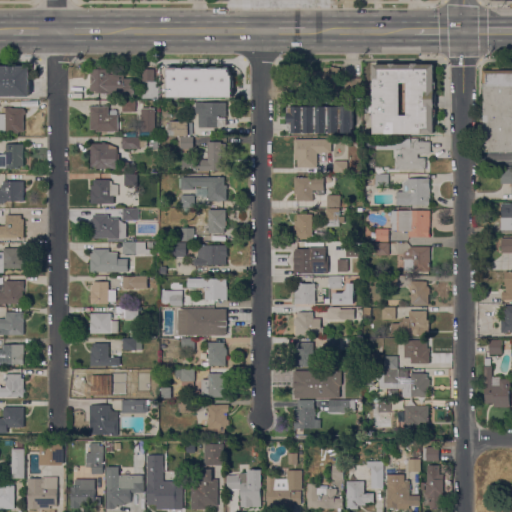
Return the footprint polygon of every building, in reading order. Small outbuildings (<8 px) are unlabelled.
[(373,118),(371,118),(371,111),(373,111),(373,88),(371,88),(371,83),(373,83),(373,64),(388,64),(388,63),(395,63),(395,64),(411,64),(411,63),(418,63),(418,64),(433,64),(433,90),(434,90),(434,93),(435,93),(435,117),(433,117),(433,134),(373,134),(373,118)] [(133,96),(107,96),(107,93),(95,93),(95,91),(90,91),(91,69),(98,69),(98,65),(104,65),(104,69),(108,69),(108,74),(123,74),(123,78),(134,79),(133,96)] [(0,66),(29,66),(29,96),(0,96),(0,66)] [(226,68),(226,88),(205,88),(205,68),(226,68)] [(323,68),(339,68),(339,87),(310,86),(310,96),(293,96),(293,71),(323,71),(323,68)] [(158,98),(141,99),(141,80),(140,80),(140,77),(142,77),(142,69),(154,69),(154,81),(158,81),(158,98)] [(482,70),(511,70),(511,152),(483,152),(482,70)] [(361,80),(359,80),(358,91),(344,90),(344,78),(361,78),(361,80)] [(191,83),(191,94),(177,94),(175,94),(175,91),(173,91),(173,84),(178,84),(178,82),(191,83)] [(134,100),(134,112),(121,112),(121,100),(134,100)] [(226,102),(225,116),(216,116),(216,118),(225,118),(225,126),(216,126),(216,127),(202,127),(202,123),(197,123),(198,113),(195,113),(195,102),(226,102)] [(351,128),(351,132),(291,133),(291,128),(288,128),(288,107),(292,107),(292,106),(353,105),(353,128),(351,128)] [(108,106),(108,115),(109,115),(109,110),(116,110),(116,115),(117,115),(117,131),(95,131),(95,129),(90,129),(90,106),(108,106)] [(23,133),(0,133),(0,114),(5,114),(5,112),(1,112),(1,107),(11,107),(11,108),(23,108),(23,133)] [(154,108),(154,132),(154,136),(149,136),(149,131),(148,131),(148,135),(140,135),(140,117),(139,117),(139,114),(140,114),(140,108),(154,108)] [(187,123),(192,123),(191,135),(188,135),(188,136),(168,136),(168,122),(172,122),(172,121),(187,121),(187,123)] [(122,137),(125,137),(125,134),(135,135),(135,137),(139,137),(139,138),(146,138),(146,147),(139,147),(139,149),(122,149),(122,137)] [(193,137),(193,149),(180,149),(180,148),(177,148),(177,137),(180,137),(193,137)] [(365,140),(365,146),(362,146),(362,137),(373,137),(373,140),(365,140)] [(407,137),(410,139),(430,139),(429,154),(417,153),(417,157),(425,157),(424,163),(426,163),(426,170),(405,169),(404,171),(397,171),(397,169),(395,169),(395,156),(399,156),(399,150),(376,149),(376,137),(407,137)] [(317,167),(296,167),(296,160),(293,160),(293,143),(297,143),(297,139),(331,139),(331,153),(320,152),(320,153),(317,153),(317,167)] [(220,142),(220,143),(225,144),(225,156),(220,156),(220,162),(221,162),(221,170),(208,170),(208,171),(181,170),(181,159),(207,159),(207,141),(220,142)] [(116,168),(95,168),(95,167),(89,167),(90,156),(88,156),(89,152),(90,152),(90,143),(102,143),(102,142),(105,142),(104,143),(108,143),(108,149),(116,149),(116,168)] [(5,144),(23,144),(23,166),(18,166),(18,168),(0,168),(0,154),(1,154),(5,150),(5,144)] [(346,161),(346,172),(333,173),(333,161),(346,161)] [(500,169),(511,169),(511,168),(511,195),(511,184),(500,184),(500,169)] [(137,175),(136,186),(123,185),(123,174),(137,175)] [(388,174),(388,186),(375,186),(375,174),(388,174)] [(180,177),(223,177),(223,185),(226,185),(226,200),(219,200),(219,202),(216,202),(216,201),(207,200),(207,197),(200,197),(200,196),(195,196),(195,188),(207,188),(207,187),(206,187),(206,188),(200,188),(200,187),(193,187),(193,189),(180,189),(180,188),(178,188),(178,179),(180,179),(180,177)] [(323,177),(323,190),(312,190),(312,201),(296,201),(296,194),(293,194),(293,177),(323,177)] [(428,178),(428,188),(429,188),(429,198),(428,198),(428,205),(426,205),(396,205),(396,202),(392,202),(392,195),(396,194),(396,191),(402,191),(402,182),(408,178),(428,178)] [(117,196),(113,196),(113,203),(90,204),(90,185),(93,185),(93,179),(109,179),(109,181),(111,181),(111,184),(117,184),(117,196)] [(0,184),(2,184),(2,180),(23,181),(23,201),(3,201),(3,203),(0,203),(0,184)] [(180,207),(180,205),(177,205),(177,199),(180,199),(180,195),(194,195),(194,207),(181,207),(180,207)] [(340,195),(339,207),(326,207),(326,195),(340,195)] [(500,218),(500,203),(511,203),(511,229),(511,218),(500,218)] [(339,208),(339,220),(338,220),(338,226),(326,226),(325,208),(339,208)] [(137,209),(137,220),(122,220),(122,209),(137,209)] [(225,209),(225,228),(223,228),(223,233),(207,233),(208,226),(206,226),(206,223),(207,223),(207,209),(225,209)] [(396,210),(429,210),(429,227),(429,237),(426,237),(408,236),(408,231),(397,231),(397,230),(391,230),(390,224),(389,216),(391,210),(396,210)] [(21,215),(21,219),(23,219),(23,229),(24,229),(24,235),(23,235),(23,237),(0,237),(0,226),(5,226),(5,214),(21,215)] [(312,214),(312,239),(293,239),(293,220),(296,220),(296,214),(312,214)] [(118,238),(107,238),(89,237),(90,219),(92,219),(92,215),(108,215),(108,218),(118,218),(118,238)] [(193,228),(193,241),(180,241),(180,228),(193,228)] [(388,228),(388,242),(375,242),(375,241),(370,241),(370,236),(375,236),(375,228),(388,228)] [(511,238),(511,253),(500,252),(500,238),(511,238)] [(345,256),(345,242),(359,243),(359,256),(345,256)] [(145,243),(145,249),(149,249),(149,254),(122,254),(122,243),(145,243)] [(185,256),(166,256),(166,243),(185,243),(185,256)] [(339,243),(339,254),(326,254),(326,243),(339,243)] [(388,243),(388,255),(375,255),(375,243),(388,243)] [(227,257),(225,257),(225,265),(194,265),(194,258),(197,258),(197,245),(227,245),(227,257)] [(410,247),(410,246),(429,247),(429,271),(403,270),(404,259),(402,259),(403,252),(410,247)] [(299,272),(299,273),(293,273),(293,250),(294,250),(294,248),(308,248),(308,247),(325,247),(325,256),(328,256),(328,273),(324,273),(299,272)] [(23,248),(23,261),(24,261),(24,265),(23,265),(23,268),(3,268),(3,273),(0,273),(0,252),(3,252),(3,248),(23,248)] [(127,272),(90,272),(90,253),(92,253),(92,249),(109,249),(109,252),(117,252),(117,259),(127,259),(127,272)] [(347,271),(337,271),(337,259),(347,259),(347,271)] [(511,300),(501,300),(501,291),(505,291),(505,286),(504,286),(504,272),(511,272),(511,300)] [(397,277),(396,288),(383,288),(384,277),(384,275),(397,275),(397,277)] [(146,277),(146,289),(135,289),(135,288),(122,288),(122,277),(146,277)] [(341,288),(328,288),(328,277),(341,277),(341,288)] [(186,278),(226,278),(226,299),(222,300),(222,301),(220,301),(220,300),(220,301),(216,301),(216,300),(216,301),(214,301),(214,300),(213,300),(213,301),(210,301),(210,300),(209,300),(209,301),(207,301),(207,300),(204,300),(204,290),(203,290),(203,288),(204,288),(204,287),(203,287),(186,287),(186,278)] [(3,281),(23,280),(23,288),(22,288),(22,294),(23,295),(23,298),(22,299),(22,303),(0,303),(0,292),(3,292),(3,284),(3,281)] [(108,281),(108,290),(115,290),(115,301),(108,301),(108,304),(90,304),(90,292),(90,285),(92,285),(92,281),(108,281)] [(426,281),(426,292),(427,292),(427,304),(410,304),(410,291),(408,291),(408,287),(410,287),(410,281),(426,281)] [(314,283),(314,287),(315,287),(315,290),(314,290),(314,304),(293,304),(293,283),(314,283)] [(333,304),(333,292),(342,293),(346,289),(346,283),(353,283),(353,304),(333,304)] [(178,284),(178,294),(181,294),(181,306),(169,306),(169,294),(167,294),(167,284),(178,284)] [(511,305),(511,332),(500,332),(500,319),(503,319),(503,305),(511,305)] [(137,308),(137,319),(124,319),(124,307),(137,308)] [(191,308),(191,319),(179,319),(179,329),(170,329),(170,308),(191,308)] [(339,308),(339,309),(354,309),(354,319),(326,319),(326,308),(339,308)] [(395,308),(395,319),(381,319),(381,312),(378,312),(378,308),(381,308),(395,308)] [(428,329),(424,329),(424,335),(408,335),(408,332),(403,332),(403,333),(393,333),(393,324),(399,324),(399,322),(402,322),(402,318),(408,318),(408,311),(409,311),(409,308),(425,308),(425,311),(426,311),(426,320),(428,320),(428,329)] [(225,335),(207,335),(207,331),(200,331),(200,319),(207,319),(207,311),(223,311),(223,317),(224,317),(224,318),(226,318),(226,325),(225,325),(225,335)] [(23,312),(23,335),(0,335),(0,319),(5,319),(5,312),(23,312)] [(320,327),(322,327),(322,335),(312,335),(312,336),(295,335),(295,325),(293,325),(293,318),(295,318),(295,317),(296,317),(296,312),(299,312),(312,312),(312,318),(320,318),(320,327)] [(111,313),(111,320),(118,320),(118,333),(90,333),(90,313),(111,313)] [(141,339),(141,350),(135,350),(122,350),(122,338),(141,339)] [(194,339),(194,350),(180,349),(180,338),(194,339)] [(339,339),(339,350),(326,350),(326,339),(339,339)] [(426,340),(426,348),(429,348),(429,352),(428,352),(428,363),(421,363),(421,364),(418,364),(418,363),(410,363),(410,357),(403,358),(403,340),(426,340)] [(501,354),(488,354),(488,340),(501,340),(501,354)] [(220,342),(223,342),(223,347),(225,347),(225,349),(226,349),(226,351),(225,351),(225,353),(226,353),(226,355),(225,355),(225,365),(204,365),(204,360),(207,360),(207,351),(206,351),(206,346),(207,346),(207,342),(220,342)] [(312,366),(292,366),(292,342),(312,342),(312,366)] [(108,343),(108,357),(111,357),(111,356),(113,356),(113,357),(119,357),(119,366),(90,366),(90,347),(92,347),(92,343),(108,343)] [(23,364),(1,364),(1,359),(2,359),(2,349),(1,349),(1,345),(2,345),(2,344),(23,344),(23,364)] [(397,356),(397,368),(383,368),(383,356),(397,356)] [(491,366),(491,377),(499,377),(499,379),(509,379),(509,407),(493,407),(493,403),(484,403),(484,386),(483,386),(483,366),(491,366)] [(326,370),(326,368),(339,368),(339,369),(339,381),(326,381),(326,370)] [(154,370),(154,381),(141,381),(141,369),(154,370)] [(194,370),(193,381),(193,386),(181,386),(181,381),(180,381),(180,377),(174,377),(174,369),(194,370)] [(410,370),(410,373),(423,373),(426,373),(426,378),(428,378),(428,380),(429,380),(429,386),(428,386),(428,396),(401,396),(401,388),(383,388),(378,386),(378,370),(410,370)] [(220,373),(220,374),(223,374),(223,378),(226,378),(226,387),(225,387),(225,397),(201,397),(201,379),(207,379),(207,373),(220,373)] [(23,389),(24,389),(24,393),(23,393),(23,397),(0,397),(0,387),(5,387),(5,378),(3,378),(3,375),(5,375),(5,374),(20,374),(20,378),(23,378),(23,389)] [(295,397),(295,387),(294,387),(294,374),(312,374),(312,379),(314,379),(314,381),(321,381),(321,397),(295,397)] [(110,395),(106,395),(106,396),(103,396),(103,395),(97,395),(97,396),(95,396),(95,395),(94,395),(90,395),(90,391),(89,391),(89,389),(90,389),(90,375),(110,375),(110,395)] [(160,398),(160,386),(170,385),(170,398),(160,398)] [(121,401),(145,400),(145,405),(147,405),(147,412),(145,412),(145,413),(121,413),(121,401)] [(193,401),(193,412),(177,412),(177,403),(180,403),(180,401),(193,401)] [(313,401),(313,408),(314,408),(314,411),(315,411),(315,414),(314,414),(314,419),(320,419),(319,428),(293,428),(293,408),(297,408),(297,401),(313,401)] [(354,401),(354,411),(349,411),(349,413),(340,413),(340,412),(328,412),(328,401),(354,401)] [(373,412),(377,412),(377,410),(376,410),(376,408),(377,408),(377,401),(390,401),(391,411),(390,411),(390,417),(373,418),(373,412)] [(228,404),(228,412),(226,412),(226,419),(228,419),(228,425),(226,425),(226,428),(224,428),(224,436),(196,436),(196,427),(207,427),(207,404),(228,404)] [(117,436),(112,436),(112,434),(89,435),(89,415),(89,405),(110,405),(110,411),(117,411),(117,436)] [(406,424),(404,424),(404,405),(428,405),(428,421),(420,421),(420,424),(412,424),(412,427),(406,427),(406,426),(406,424)] [(23,407),(23,428),(7,427),(6,433),(0,433),(0,417),(3,418),(3,407),(23,407)] [(203,465),(203,444),(208,444),(208,441),(221,441),(221,444),(223,444),(222,465),(203,465)] [(63,465),(39,465),(40,443),(47,443),(47,445),(53,445),(53,442),(63,443),(63,465)] [(102,462),(105,462),(104,474),(91,474),(91,467),(85,467),(85,452),(89,452),(89,445),(103,445),(102,462)] [(438,447),(438,461),(425,461),(425,447),(438,447)] [(24,478),(11,478),(11,448),(24,449),(24,478)] [(154,451),(154,471),(156,471),(156,480),(162,480),(162,481),(174,481),(174,492),(181,492),(181,509),(168,509),(168,507),(156,507),(156,504),(147,504),(147,451),(154,451)] [(296,453),(297,464),(287,464),(287,453),(296,453)] [(420,459),(420,471),(407,471),(407,459),(420,459)] [(382,461),(382,490),(371,490),(371,488),(370,488),(371,468),(366,468),(366,461),(382,461)] [(342,465),(342,480),(331,480),(331,465),(342,465)] [(143,475),(143,492),(130,492),(130,502),(125,503),(125,504),(123,504),(122,505),(119,505),(118,504),(117,504),(117,507),(114,507),(114,508),(106,508),(106,467),(118,466),(118,475),(142,475),(143,475)] [(194,469),(211,469),(211,479),(217,479),(217,506),(212,506),(207,506),(205,506),(205,509),(190,509),(190,481),(195,481),(195,476),(194,476),(194,469)] [(260,507),(240,507),(240,489),(226,489),(226,475),(241,475),(241,471),(248,471),(248,469),(261,469),(260,507)] [(301,470),(301,490),(291,490),(291,491),(300,491),(300,504),(290,504),(290,508),(266,508),(266,489),(266,475),(275,475),(275,479),(286,479),(286,470),(301,470)] [(439,470),(439,474),(443,474),(442,508),(429,508),(429,505),(422,505),(422,492),(425,492),(425,490),(421,490),(421,482),(425,482),(426,482),(426,470),(439,470)] [(403,481),(405,481),(405,480),(408,480),(409,480),(409,495),(419,495),(419,505),(399,505),(399,508),(386,508),(386,474),(403,474),(403,481)] [(57,506),(49,506),(49,509),(27,509),(27,478),(41,478),(41,477),(57,477),(57,506)] [(94,497),(100,497),(100,505),(94,505),(94,504),(83,504),(83,505),(79,505),(79,510),(70,510),(70,487),(73,487),(73,479),(94,479),(94,488),(94,497)] [(363,481),(363,493),(373,493),(373,503),(365,503),(365,505),(357,505),(357,509),(347,509),(347,505),(346,506),(346,481),(363,481)] [(13,509),(0,509),(0,482),(7,482),(7,485),(14,485),(13,509)] [(316,483),(316,488),(328,488),(328,487),(331,487),(331,488),(336,488),(336,493),(335,493),(335,495),(334,495),(334,498),(342,498),(342,509),(312,508),(308,508),(308,506),(307,506),(307,498),(306,498),(306,492),(307,492),(307,483),(316,483)]
